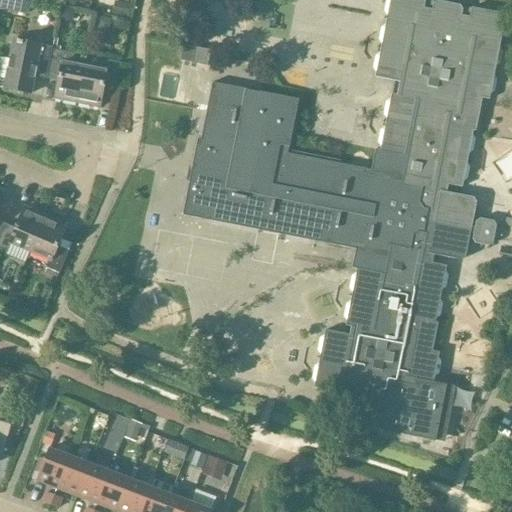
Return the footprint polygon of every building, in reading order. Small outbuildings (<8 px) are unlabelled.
[(0,0),(0,9),(28,15),(31,1),(26,0),(0,0)] [(376,58),(374,69),(377,74),(375,80),(403,85),(401,97),(391,96),(391,100),(387,104),(384,117),(387,121),(385,129),(381,132),(379,144),(381,148),(381,151),(408,157),(403,185),(406,185),(407,181),(416,182),(415,187),(422,188),(419,203),(423,209),(429,210),(426,222),(441,225),(471,231),(472,228),(477,203),(473,199),(446,193),(448,185),(463,188),(464,183),(468,179),(470,168),(468,163),(469,156),(474,152),(476,140),(473,136),(474,131),(477,132),(483,98),(491,100),(493,93),(496,91),(499,81),(496,75),(498,67),(502,64),(505,51),(502,47),(503,40),(507,36),(509,25),(507,21),(508,16),(477,9),(475,19),(467,17),(468,13),(464,7),(444,3),(438,7),(437,11),(429,10),(431,0),(429,0),(388,0),(388,1),(385,12),(388,17),(386,26),(381,29),(379,42),(382,46),(380,54),(376,58)] [(3,90),(31,95),(35,72),(48,75),(52,51),(53,51),(53,48),(13,41),(3,90)] [(208,66),(210,51),(195,48),(192,64),(208,66)] [(74,63),(75,55),(64,53),(53,51),(48,75),(58,77),(54,100),(77,104),(85,65),(74,63)] [(105,69),(85,65),(77,104),(99,108),(104,85),(116,88),(120,64),(107,61),(105,69)] [(199,140),(184,216),(357,250),(353,269),(358,270),(386,274),(391,248),(394,249),(393,254),(402,256),(403,251),(410,252),(413,237),(418,234),(424,235),(426,222),(429,210),(423,209),(419,203),(422,188),(415,187),(416,182),(407,181),(406,185),(403,185),(408,157),(381,151),(377,150),(373,171),(289,155),(300,101),(214,84),(203,140),(199,140)] [(10,243),(30,252),(45,216),(24,207),(15,228),(4,223),(0,233),(0,249),(6,252),(10,243)] [(59,273),(68,251),(57,246),(66,225),(45,216),(30,252),(50,260),(46,268),(59,273)] [(511,217),(505,217),(503,226),(511,227),(511,217)] [(472,228),(471,231),(471,235),(474,235),(473,240),(476,245),(488,248),(493,245),(496,228),(493,223),(482,221),(476,224),(475,228),(472,228)] [(315,367),(313,380),(315,384),(314,389),(357,397),(354,408),(356,412),(379,417),(384,414),(380,430),(436,441),(439,426),(446,427),(451,402),(444,400),(447,385),(433,382),(434,376),(438,374),(440,362),(438,357),(439,353),(434,352),(432,352),(438,323),(435,323),(436,318),(440,316),(442,304),(440,300),(441,290),(446,288),(448,276),(445,271),(446,267),(432,265),(434,257),(461,262),(466,257),(471,235),(471,231),(441,225),(426,222),(424,235),(418,234),(413,237),(410,252),(403,251),(402,256),(393,254),(394,249),(391,248),(386,274),(358,270),(357,275),(353,277),(351,289),(353,294),(352,302),(347,305),(345,317),(348,321),(347,327),(356,329),(354,336),(326,331),(325,337),(321,340),(319,350),(321,355),(319,365),(315,367)] [(506,263),(511,264),(511,249),(500,247),(497,256),(507,258),(506,263)] [(0,455),(2,456),(10,425),(0,421),(0,455)] [(166,453),(189,459),(192,446),(169,441),(166,453)] [(48,449),(36,481),(57,489),(69,457),(48,449)] [(57,489),(77,497),(89,465),(69,457),(57,489)] [(221,481),(227,464),(208,457),(202,475),(221,481)] [(89,465),(77,497),(97,505),(109,473),(89,465)] [(97,505),(116,511),(117,511),(130,481),(109,473),(97,505)] [(150,488),(140,511),(163,511),(170,496),(171,496),(173,488),(153,480),(150,489),(150,488)] [(117,511),(140,511),(150,488),(130,481),(117,511)] [(47,493),(43,503),(51,506),(54,496),(47,493)] [(57,509),(61,499),(54,496),(51,506),(57,509)] [(170,496),(163,511),(186,511),(190,504),(171,496),(170,496)]
